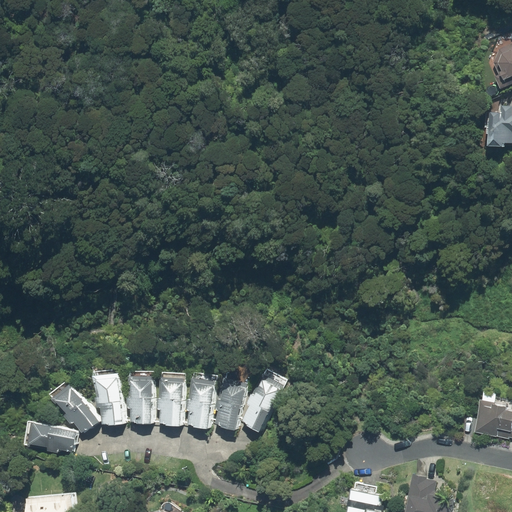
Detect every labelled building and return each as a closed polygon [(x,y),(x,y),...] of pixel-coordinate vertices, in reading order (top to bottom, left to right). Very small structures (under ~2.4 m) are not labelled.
[(511,43),(499,49),(494,63),(499,75),(495,76),(501,88),(511,83),(511,43)] [(500,112),(489,112),(488,145),(503,146),(503,145),(511,145),(511,105),(501,105),(500,112)] [(132,424),(152,425),(153,374),(133,373),(132,397),(128,397),(128,409),(132,409),(132,424)] [(103,426),(124,424),(119,374),(98,376),(100,397),(96,398),(98,409),(101,408),(103,426)] [(160,425),(181,427),(184,379),(160,378),(158,411),(161,411),(160,425)] [(215,381),(192,378),(187,411),(190,411),(188,426),(208,429),(215,381)] [(261,433),(282,390),(263,381),(256,396),(252,394),(247,404),(251,406),(242,423),(261,433)] [(83,435),(100,422),(72,384),(52,399),(58,406),(60,404),(67,414),(65,416),(71,425),(74,423),(83,435)] [(236,431),(246,388),(225,384),(222,400),(218,399),(215,410),(219,411),(215,426),(236,431)] [(481,400),(474,432),(509,440),(510,438),(511,438),(511,411),(506,410),(507,406),(481,400)] [(78,432),(35,423),(31,444),(49,448),(48,451),(59,454),(60,450),(73,453),(78,432)] [(438,480),(413,475),(405,511),(452,511),(455,500),(440,497),(441,492),(435,491),(438,480)] [(351,490),(349,500),(380,506),(382,496),(351,490)] [(73,511),(72,495),(22,500),(23,511),(73,511)]
